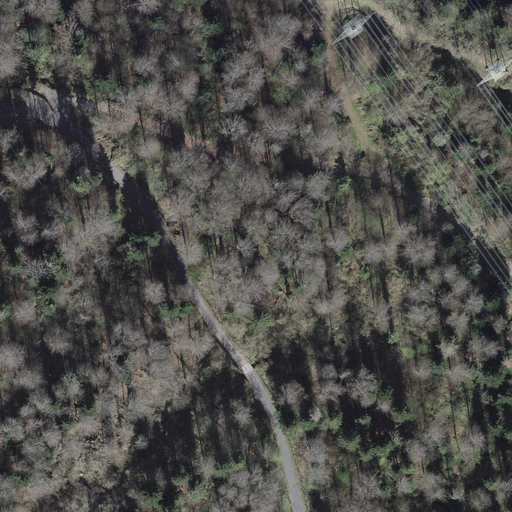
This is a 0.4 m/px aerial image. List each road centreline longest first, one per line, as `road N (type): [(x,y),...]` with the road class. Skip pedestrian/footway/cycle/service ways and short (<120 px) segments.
road 1 (track): [(0,107),(66,121),(154,222),(193,300),(260,393),(298,511)]
road 2 (track): [(337,84),(329,10),(350,1),(404,42),(456,63),(487,93),(511,98)]
road 3 (track): [(386,174),(460,220),(479,247),(511,269)]
